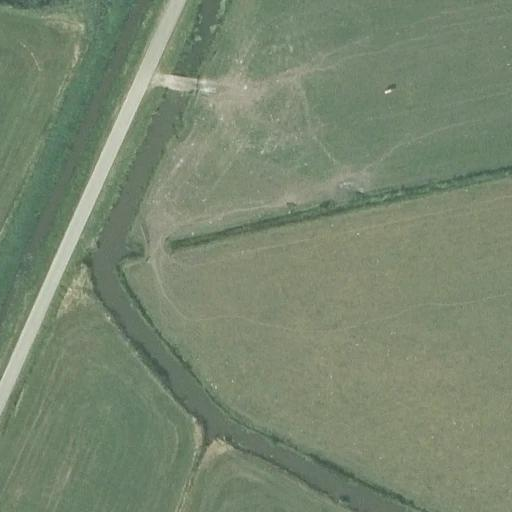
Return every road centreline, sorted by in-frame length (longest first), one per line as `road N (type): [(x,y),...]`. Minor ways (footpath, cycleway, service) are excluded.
road 1 (unclassified): [(0,398),(178,0)]
road 2 (track): [(267,83),(234,89),(143,77)]
